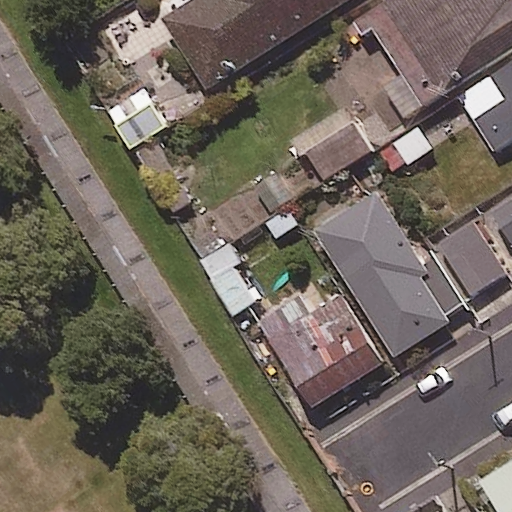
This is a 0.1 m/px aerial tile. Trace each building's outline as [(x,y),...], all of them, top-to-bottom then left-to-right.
[(181,0),(169,8),(182,30),(212,78),(339,0),(181,0)] [(511,0),(379,0),(437,90),(511,42),(511,0)] [(0,100),(261,511),(312,511),(0,18),(0,100)] [(170,124),(147,85),(111,106),(134,145),(170,124)] [(374,146),(356,120),(312,150),(330,176),(374,146)] [(435,144),(422,123),(385,147),(398,168),(435,144)] [(456,314),(379,184),(321,218),(398,348),(456,314)] [(510,270),(475,218),(439,243),(473,295),(510,270)] [(261,300),(232,240),(204,253),(233,314),(261,300)] [(382,357),(337,292),(278,332),(323,397),(382,357)] [(511,511),(511,457),(483,474),(505,511),(511,511)]
